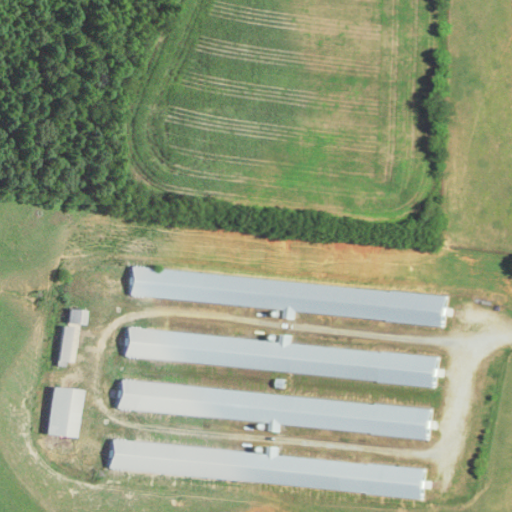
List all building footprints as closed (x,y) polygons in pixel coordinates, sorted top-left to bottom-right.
[(446,325),(449,294),(131,269),(129,297),(295,310),(295,314),(446,325)] [(59,364),(74,366),(79,324),(84,324),(86,310),(65,308),(59,364)] [(293,345),(294,335),(283,334),(283,340),(126,329),(124,360),(444,383),(446,356),(293,345)] [(441,437),(443,408),(120,381),(117,411),(441,437)] [(46,434),(77,438),(83,389),(52,386),(46,434)] [(281,456),(282,448),(271,448),(271,452),(111,440),(109,471),(435,496),(437,468),(281,456)]
